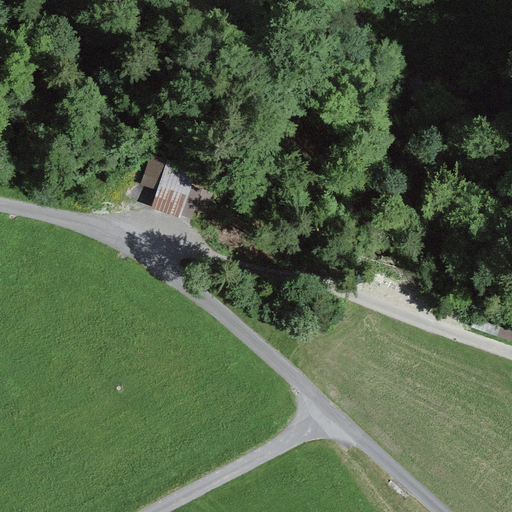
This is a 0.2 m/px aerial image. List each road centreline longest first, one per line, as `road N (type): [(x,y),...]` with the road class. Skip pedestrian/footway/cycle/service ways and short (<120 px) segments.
road 1 (track): [(511,358),(177,234),(117,238)]
road 2 (unclassified): [(332,413),(138,251),(93,227),(0,204)]
road 3 (unclassified): [(164,511),(332,413)]
road 4 (unclassified): [(440,511),(332,413)]
